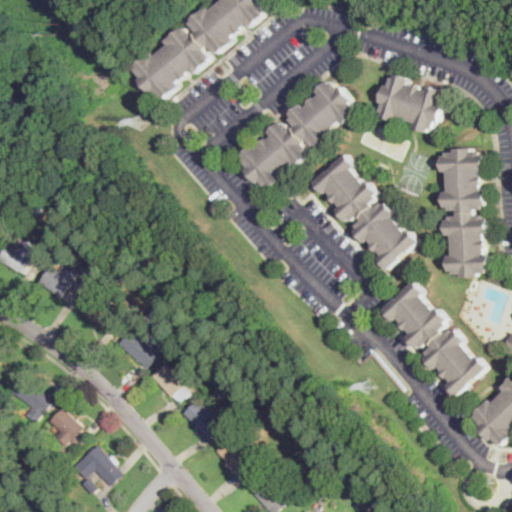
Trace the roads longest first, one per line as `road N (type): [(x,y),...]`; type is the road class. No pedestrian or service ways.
road 1 (residential): [(511,111),(500,90),(463,66),(305,21),(188,116),(181,131),(277,250),(486,463),(511,467)]
road 2 (residential): [(213,511),(108,391),(0,309)]
road 3 (residential): [(201,157),(343,31)]
